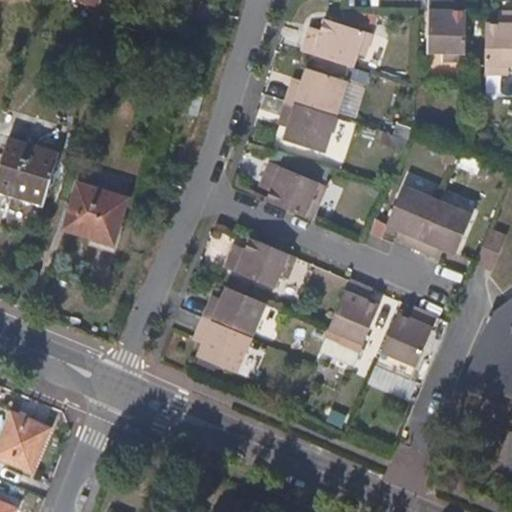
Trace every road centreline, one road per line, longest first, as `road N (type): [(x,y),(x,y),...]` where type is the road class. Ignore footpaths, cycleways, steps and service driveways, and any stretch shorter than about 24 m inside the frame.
road 1 (residential): [(111,383),(409,511)]
road 2 (residential): [(198,187),(435,288)]
road 3 (residential): [(198,187),(111,383)]
road 4 (residential): [(263,0),(198,187)]
road 5 (residential): [(65,511),(111,383)]
road 6 (residential): [(0,335),(111,383)]
